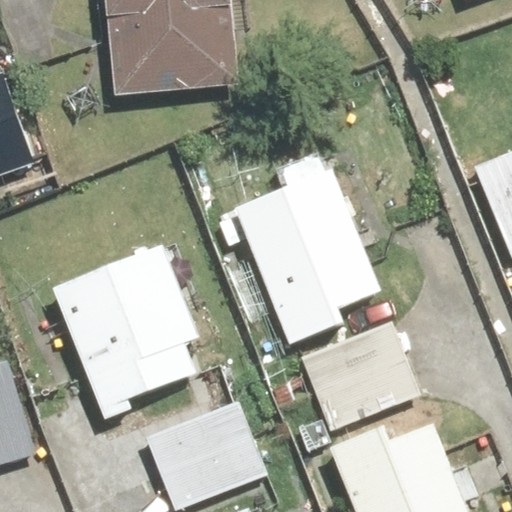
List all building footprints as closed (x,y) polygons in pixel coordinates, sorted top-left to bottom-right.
[(226,0),(101,0),(112,104),(235,92),(226,0)] [(0,179),(36,166),(1,74),(0,74),(0,179)] [(511,159),(474,173),(507,265),(511,263),(511,159)] [(333,176),(234,215),(287,349),(344,327),(339,315),(381,298),(333,176)] [(161,252),(51,295),(103,425),(132,413),(130,406),(196,380),(184,351),(198,345),(161,252)] [(392,327),(303,363),(334,438),(423,401),(392,327)] [(0,475),(39,465),(12,361),(0,364),(0,475)] [(166,511),(172,511),(262,476),(235,409),(140,447),(166,511)] [(386,432),(328,455),(351,511),(466,511),(432,429),(392,445),(386,432)]
